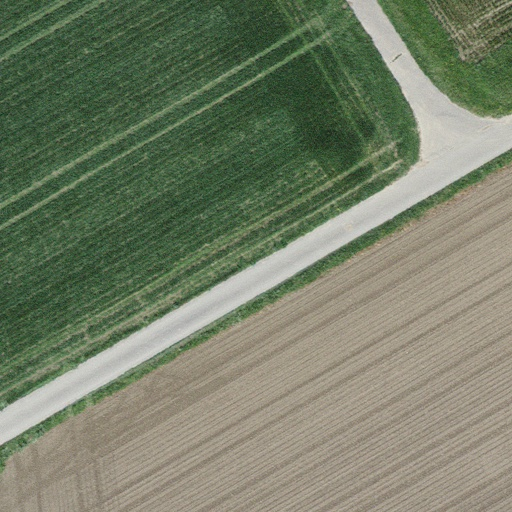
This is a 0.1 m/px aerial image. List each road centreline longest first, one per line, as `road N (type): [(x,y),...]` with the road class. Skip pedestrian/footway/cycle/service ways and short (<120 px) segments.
road 1 (track): [(0,425),(511,116)]
road 2 (track): [(367,0),(453,149)]
